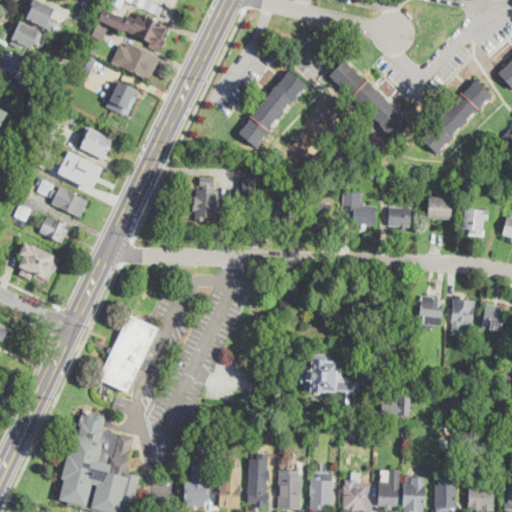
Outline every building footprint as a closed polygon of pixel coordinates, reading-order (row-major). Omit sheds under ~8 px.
[(55,20),(50,29),(24,15),(31,0),(38,0),(56,9),(51,18),(55,20)] [(125,0),(121,8),(110,2),(111,0),(125,0)] [(105,8),(127,19),(129,15),(136,18),(138,12),(167,26),(161,38),(166,40),(161,51),(150,46),(152,42),(125,29),(124,31),(99,20),(105,8)] [(31,50),(22,46),(20,51),(9,45),(20,21),(40,30),(31,50)] [(103,40),(93,36),(97,24),(108,28),(103,40)] [(128,42),(159,57),(149,80),(112,62),(121,44),(126,46),(128,42)] [(7,48),(34,62),(29,72),(33,74),(28,84),(0,69),(0,61),(1,59),(0,58),(0,56),(2,52),(4,54),(7,48)] [(88,77),(76,71),(85,53),(97,59),(88,77)] [(511,87),(498,72),(511,58),(511,87)] [(345,60),(366,82),(367,80),(408,124),(394,137),(353,94),(350,97),(330,75),(345,60)] [(305,83),(255,145),(240,133),(290,71),(305,83)] [(491,93),(436,152),(421,138),(477,79),(491,93)] [(138,97),(134,95),(128,109),(110,101),(119,81),(141,90),(138,97)] [(56,106),(46,102),(49,94),(59,99),(56,106)] [(0,108),(9,113),(6,119),(4,118),(0,126),(0,108)] [(54,140),(42,133),(51,117),(63,123),(54,140)] [(103,159),(78,147),(88,127),(112,139),(103,159)] [(511,145),(503,137),(511,128),(511,145)] [(97,183),(93,181),(90,188),(57,171),(68,148),(105,167),(97,183)] [(299,172),(298,185),(291,185),(292,171),(299,172)] [(338,184),(330,184),(330,171),(338,171),(338,184)] [(509,178),(505,190),(497,188),(501,176),(509,178)] [(215,178),(214,187),(213,187),(213,189),(218,189),(217,205),(220,205),(219,218),(206,217),(206,220),(195,220),(196,211),(194,211),(195,196),(197,196),(197,189),(203,189),(204,186),(200,185),(200,177),(215,178)] [(256,178),(255,199),(242,198),(243,178),(256,178)] [(53,189),(58,191),(60,186),(88,200),(80,216),(52,203),(54,198),(38,191),(43,179),(55,185),(53,189)] [(496,187),(494,196),(488,195),(489,186),(496,187)] [(452,198),(451,220),(429,219),(429,197),(452,198)] [(332,203),(332,217),(329,217),(328,223),(327,228),(317,228),(317,223),(306,222),(307,198),(316,198),(316,203),(332,203)] [(300,200),(299,220),(289,219),(289,221),(283,221),(283,226),(273,226),(273,221),(267,220),(268,201),(282,202),(282,199),(300,200)] [(26,220),(15,215),(20,203),(31,208),(26,220)] [(409,204),(409,207),(412,207),(411,216),(416,216),(415,227),(406,226),(406,229),(401,229),(401,226),(389,225),(389,206),(403,206),(403,204),(409,204)] [(377,206),(376,225),(366,224),(366,228),(362,228),(362,224),(353,223),(353,213),(351,213),(352,205),(377,206)] [(489,211),(488,219),(485,219),(484,230),(485,230),(484,236),(469,234),(470,229),(463,228),(466,208),(489,211)] [(63,243),(40,232),(48,215),(71,226),(63,243)] [(511,217),(511,242),(511,239),(511,236),(503,234),(508,216),(511,217)] [(26,222),(23,228),(18,225),(21,220),(26,222)] [(50,279),(34,272),(31,278),(21,273),(24,268),(19,266),(24,256),(20,254),(26,242),(60,258),(50,279)] [(444,299),(441,325),(419,323),(422,295),(434,296),(434,298),(444,299)] [(474,304),(472,324),(462,323),(461,335),(451,334),(455,298),(467,299),(467,303),(474,304)] [(502,330),(483,327),(488,304),(506,307),(502,330)] [(150,362),(147,370),(140,366),(128,391),(100,378),(130,314),(159,328),(144,359),(150,362)] [(5,328),(8,329),(3,341),(0,339),(0,322),(6,325),(5,328)] [(343,362),(341,377),(353,378),(353,381),(360,381),(359,392),(351,391),(350,405),(341,404),(341,392),(305,390),(305,382),(301,382),(302,367),(306,367),(307,359),(343,362)] [(497,369),(496,381),(489,381),(491,368),(497,369)] [(411,393),(410,416),(382,414),(383,403),(400,405),(400,393),(411,393)] [(105,416),(102,428),(133,437),(127,459),(130,460),(126,472),(141,476),(134,502),(131,501),(130,506),(120,503),(117,511),(106,511),(60,499),(65,479),(62,479),(68,454),(71,454),(82,414),(88,416),(89,412),(105,416)] [(384,424),(378,428),(375,425),(381,420),(384,424)] [(216,431),(215,445),(206,445),(207,431),(216,431)] [(242,468),(239,508),(219,506),(222,467),(242,468)] [(268,492),(268,505),(267,504),(266,509),(254,509),(254,504),(248,503),(250,469),(259,469),(259,474),(267,475),(266,492),(268,492)] [(302,509),(278,508),(279,469),(299,470),(299,475),(302,475),(302,509)] [(456,471),(456,485),(458,485),(457,507),(456,507),(456,511),(437,511),(437,507),(435,507),(436,484),(439,484),(439,477),(444,477),(445,471),(456,471)] [(202,474),(201,482),(209,482),(208,501),(206,501),(206,506),(188,505),(188,500),(184,500),(185,481),(192,481),(192,474),(202,474)] [(332,474),(332,504),(326,504),(326,509),(311,509),(311,476),(320,476),(320,474),(332,474)] [(425,476),(424,511),(405,511),(405,507),(403,507),(404,482),(406,482),(407,475),(425,476)] [(367,483),(366,510),(343,509),(344,479),(356,479),(356,483),(367,483)] [(399,489),(398,506),(392,505),(392,509),(384,509),(385,505),(378,505),(380,481),(393,481),(392,489),(399,489)] [(494,487),(493,511),(485,510),(485,511),(469,511),(470,483),(485,483),(485,487),(494,487)]
